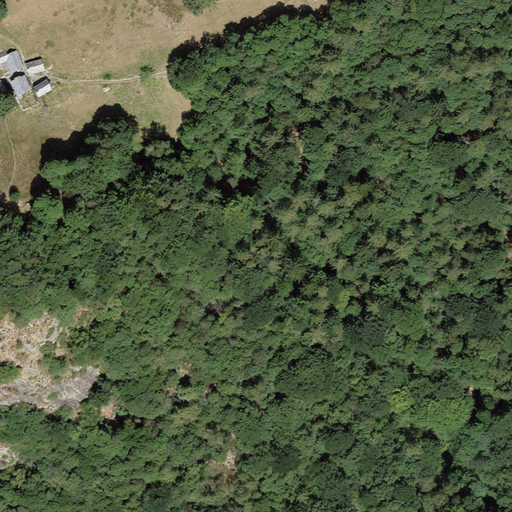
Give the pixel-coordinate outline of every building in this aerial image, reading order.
[(24,68),(16,50),(7,54),(6,50),(0,52),(0,63),(0,65),(6,62),(11,74),(24,68)] [(40,59),(25,64),(29,75),(44,71),(40,59)] [(18,96),(32,89),(24,75),(20,77),(20,76),(13,78),(14,80),(10,82),(18,96)] [(0,96),(8,91),(0,79),(0,96)] [(38,98),(52,90),(46,80),(32,88),(38,98)]
